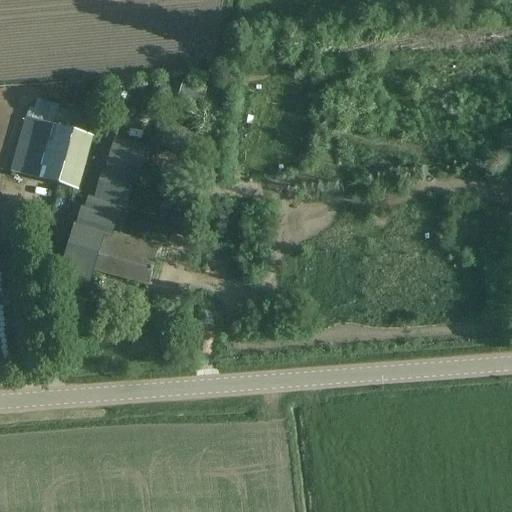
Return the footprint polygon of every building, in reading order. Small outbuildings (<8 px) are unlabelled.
[(79,191),(95,137),(27,119),(11,173),(79,191)] [(185,152),(190,135),(162,127),(157,144),(185,152)] [(76,249),(67,280),(85,285),(104,218),(113,220),(124,181),(129,182),(139,146),(117,140),(97,212),(87,210),(82,227),(77,226),(71,247),(76,249)] [(140,206),(131,225),(150,234),(159,215),(140,206)] [(162,207),(157,224),(178,230),(182,213),(162,207)] [(206,234),(207,210),(194,210),(193,233),(206,234)] [(120,241),(102,236),(92,271),(149,286),(160,247),(121,237),(120,241)]
